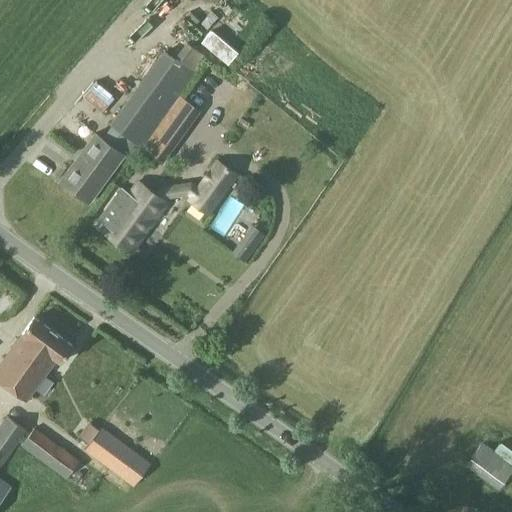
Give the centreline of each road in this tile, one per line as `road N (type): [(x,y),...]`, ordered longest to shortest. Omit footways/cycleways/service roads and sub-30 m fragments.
road 1 (unclassified): [(0,234),(353,482)]
road 2 (unknown): [(0,160),(83,58),(112,36)]
